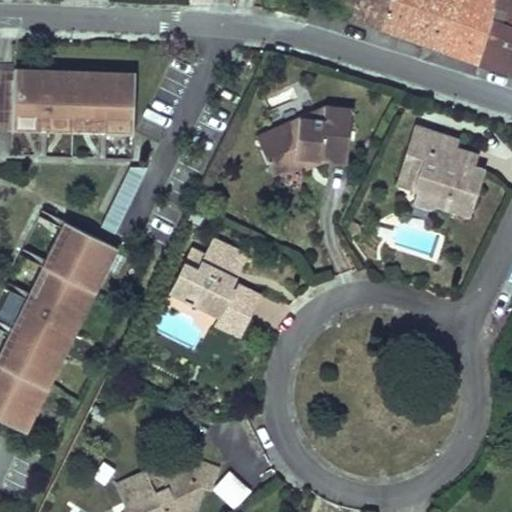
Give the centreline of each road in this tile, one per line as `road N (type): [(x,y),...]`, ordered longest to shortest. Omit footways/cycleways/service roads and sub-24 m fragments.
road 1 (residential): [(461,332),(419,296),(364,287),(313,307),(279,351),(272,405),(295,456),(340,487),(395,492),(441,470),(471,429),(478,379)]
road 2 (residential): [(0,15),(259,23),(511,100)]
